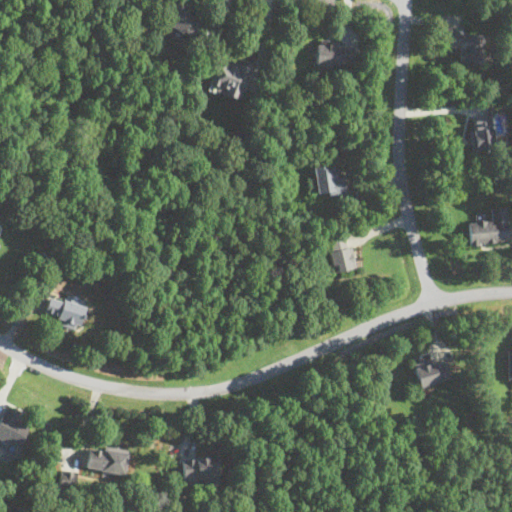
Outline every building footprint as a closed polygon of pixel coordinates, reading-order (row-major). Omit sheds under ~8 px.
[(204,22),(173,3),(162,20),(192,40),(204,22)] [(459,60),(484,62),(485,33),(450,32),(450,49),(460,50),(459,60)] [(315,63),(351,63),(351,41),(315,41),(315,63)] [(206,88),(242,99),(252,65),(217,54),(206,88)] [(469,116),(474,151),(495,148),(490,113),(469,116)] [(332,171),(330,163),(311,167),(318,196),(346,190),(341,168),(332,171)] [(469,244),(509,241),(506,206),(486,207),(487,218),(467,220),(469,244)] [(356,267),(348,233),(326,238),(333,272),(356,267)] [(52,321),(76,329),(85,305),(49,293),(42,311),(54,315),(52,321)] [(419,387),(451,377),(444,354),(412,364),(419,387)] [(0,415),(0,438),(17,447),(28,425),(18,420),(22,412),(6,404),(0,415)] [(124,474),(127,450),(88,446),(85,470),(124,474)] [(180,457),(183,488),(220,485),(217,454),(180,457)] [(78,471),(61,467),(56,485),(74,489),(78,471)]
